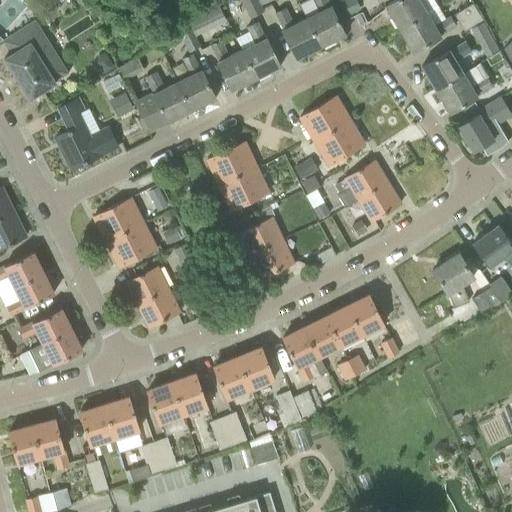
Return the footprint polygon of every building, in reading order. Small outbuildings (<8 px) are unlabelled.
[(263,11),(257,0),(240,0),(250,18),(263,11)] [(306,19),(320,47),(345,35),(331,6),(330,7),(326,0),(314,0),(320,12),(306,19)] [(352,0),(347,0),(342,3),(348,15),(357,10),(352,0)] [(396,0),(386,6),(400,30),(427,13),(419,1),(420,0),(396,0)] [(473,3),(455,14),(464,31),(483,20),(473,3)] [(227,15),(224,8),(191,24),(194,30),(227,15)] [(320,47),(306,19),(293,25),(285,8),(275,13),(284,30),(282,30),(297,59),(320,47)] [(434,26),(427,13),(400,30),(414,53),(441,36),(441,35),(456,26),(451,16),(434,26)] [(5,58),(30,99),(56,83),(47,68),(61,60),(36,20),(3,41),(11,54),(5,58)] [(255,43),(242,50),(256,79),(280,67),(266,38),(265,39),(257,22),(247,27),(255,43)] [(183,41),(188,51),(199,46),(189,26),(160,43),(166,52),(183,41)] [(256,79),(242,50),(228,57),(220,40),(211,45),(219,62),(218,62),(232,91),(256,79)] [(511,40),(503,49),(511,62),(511,40)] [(422,66),(423,69),(436,90),(464,73),(456,61),(472,52),(466,42),(449,51),(449,50),(422,66)] [(191,111),(213,100),(216,99),(201,70),(200,71),(192,54),(182,59),(190,75),(177,82),(191,111)] [(493,86),(487,77),(488,76),(480,63),(464,73),(436,90),(450,113),(478,96),(478,95),(493,86)] [(135,103),(149,131),(170,121),(191,111),(177,82),(164,88),(156,72),(145,77),(154,94),(135,103)] [(131,105),(125,91),(114,96),(121,110),(131,105)] [(300,116),(315,141),(350,120),(335,96),(300,116)] [(80,97),(59,108),(70,131),(56,137),(63,152),(64,151),(72,167),(71,168),(72,169),(102,154),(118,146),(108,128),(93,135),(82,112),(86,110),(80,97)] [(500,97),(477,110),(479,114),(458,126),(473,151),(494,139),(488,129),(511,115),(500,97)] [(364,145),(350,120),(315,141),(330,165),(364,145)] [(207,159),(220,185),(256,167),(244,141),(207,159)] [(318,170),(310,157),(294,167),(301,179),(318,170)] [(346,177),(351,186),(338,194),(346,208),(359,199),(387,182),(374,160),(346,177)] [(256,167),(220,185),(232,210),(268,193),(256,167)] [(400,204),(387,182),(359,199),(373,221),(400,204)] [(149,195),(155,209),(170,203),(161,183),(134,194),(136,201),(149,195)] [(0,218),(13,212),(7,198),(5,199),(0,189),(2,189),(1,187),(0,187),(0,218)] [(130,198),(102,212),(94,216),(107,241),(143,223),(130,198)] [(330,213),(325,203),(313,209),(319,220),(330,213)] [(20,225),(13,212),(0,218),(0,250),(26,237),(25,235),(23,236),(18,226),(20,225)] [(271,217),(259,223),(241,231),(252,254),(282,241),(271,217)] [(143,223),(107,241),(120,267),(155,249),(143,223)] [(504,256),(511,267),(511,242),(499,224),(472,243),(479,254),(485,261),(490,267),(504,256)] [(252,254),(263,278),(293,264),(282,241),(252,254)] [(336,256),(332,248),(317,256),(322,264),(336,256)] [(0,267),(0,279),(9,275),(15,287),(44,273),(33,252),(0,267)] [(462,284),(473,277),(474,276),(459,253),(433,270),(448,293),(455,308),(470,302),(462,284)] [(156,267),(127,281),(139,304),(167,290),(156,267)] [(44,273),(15,287),(21,299),(7,306),(12,315),(54,294),(44,273)] [(489,284),(491,287),(501,303),(511,296),(511,292),(501,276),(489,284)] [(482,314),(501,303),(491,287),(472,298),(482,314)] [(150,327),(179,313),(167,290),(139,304),(150,327)] [(370,294),(348,305),(362,334),(384,323),(370,294)] [(348,305),(326,316),(340,345),(362,334),(348,305)] [(72,329),(61,308),(19,329),(23,338),(37,331),(42,343),(43,344),(72,329)] [(326,316),(304,327),(318,355),(340,345),(326,316)] [(318,355),(304,327),(283,338),(304,381),(314,376),(307,361),(318,355)] [(29,350),(35,363),(39,371),(82,350),(72,329),(43,344),(42,343),(29,350)] [(381,343),(388,358),(399,352),(392,337),(381,343)] [(275,378),(262,347),(238,357),(250,388),(275,378)] [(348,359),(355,375),(365,370),(358,354),(348,359)] [(238,357),(213,367),(226,398),(250,388),(238,357)] [(355,375),(348,359),(337,365),(345,380),(355,375)] [(171,382),(183,414),(208,405),(196,373),(171,382)] [(171,382),(147,391),(158,423),(183,414),(171,382)] [(301,418),(292,397),(290,390),(276,395),(289,427),(302,421),(301,418)] [(317,412),(308,390),(292,397),(301,418),(317,412)] [(130,397),(105,405),(115,437),(140,429),(130,397)] [(115,437),(105,405),(80,413),(90,445),(115,437)] [(223,417),(233,444),(246,439),(236,412),(223,417)] [(196,452),(207,448),(193,414),(182,418),(196,452)] [(223,417),(210,422),(220,449),(233,444),(223,417)] [(69,468),(56,419),(32,425),(41,457),(54,453),(59,471),(69,468)] [(41,457),(32,425),(8,432),(17,463),(41,457)] [(473,433),(465,437),(469,445),(477,442),(473,433)] [(154,442),(163,469),(176,465),(167,437),(154,442)] [(154,442),(140,446),(150,474),(163,469),(154,442)] [(86,464),(95,492),(108,488),(99,460),(86,464)] [(67,488),(50,493),(54,509),(71,505),(67,488)] [(276,511),(270,491),(201,511),(276,511)] [(29,511),(43,511),(54,509),(50,493),(26,499),(29,511)]
